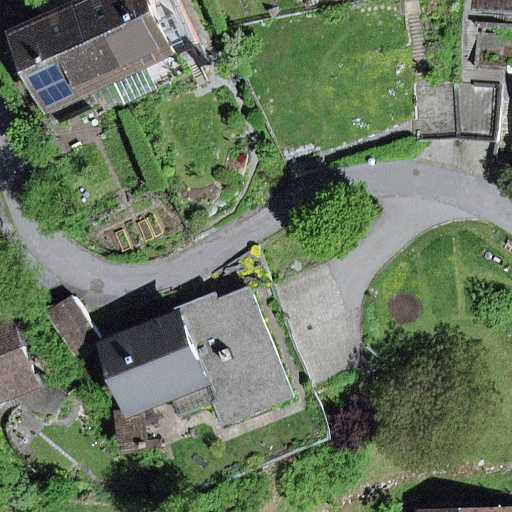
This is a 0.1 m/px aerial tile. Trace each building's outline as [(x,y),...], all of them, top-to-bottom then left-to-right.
[(18,0),(24,12),(51,0),(18,0)] [(54,110),(96,91),(117,81),(82,7),(78,0),(66,0),(55,5),(61,17),(50,23),(20,36),(54,110)] [(117,81),(118,83),(182,53),(200,45),(179,0),(78,0),(82,7),(117,81)] [(55,5),(44,11),(50,23),(61,17),(55,5)] [(192,74),(182,53),(118,83),(128,104),(192,74)] [(416,87),(419,143),(459,141),(456,85),(416,87)] [(499,143),(502,87),(456,85),(459,141),(499,143)] [(96,91),(54,110),(61,124),(102,104),(96,91)] [(227,424),(295,398),(252,291),(112,347),(138,411),(138,412),(176,397),(184,417),(219,403),(227,424)] [(51,315),(82,354),(105,337),(75,297),(51,315)] [(0,396),(19,389),(40,381),(40,380),(17,323),(0,329),(0,396)] [(42,378),(40,380),(40,381),(19,389),(54,416),(69,398),(42,378)] [(161,438),(150,439),(146,409),(138,412),(138,411),(127,416),(128,421),(131,449),(147,447),(162,446),(161,438)]
